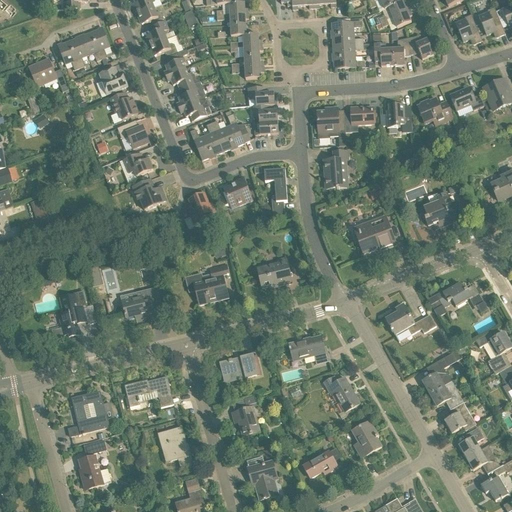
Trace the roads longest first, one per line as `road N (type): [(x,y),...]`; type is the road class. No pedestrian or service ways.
road 1 (residential): [(116,0),(183,174),(204,177),(253,158),(301,156)]
road 2 (residential): [(436,456),(346,299)]
road 3 (residential): [(231,511),(184,344)]
road 4 (residential): [(184,344),(346,299)]
road 5 (residential): [(297,92),(410,84),(460,69)]
road 6 (residential): [(29,382),(184,344)]
road 7 (residential): [(346,299),(324,273),(301,156)]
road 8 (residential): [(346,299),(481,248)]
road 9 (residential): [(67,511),(29,382)]
road 10 (residential): [(329,511),(436,456)]
